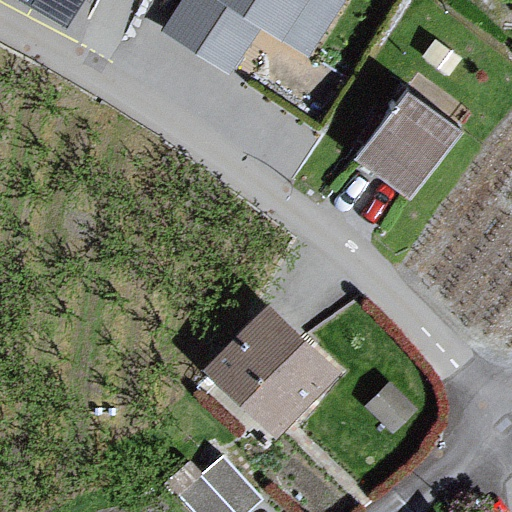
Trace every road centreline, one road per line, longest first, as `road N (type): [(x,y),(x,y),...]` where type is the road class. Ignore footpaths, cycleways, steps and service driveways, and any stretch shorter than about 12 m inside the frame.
road 1 (residential): [(0,24),(165,121),(333,236),(460,367),(487,418)]
road 2 (residential): [(387,511),(487,418)]
